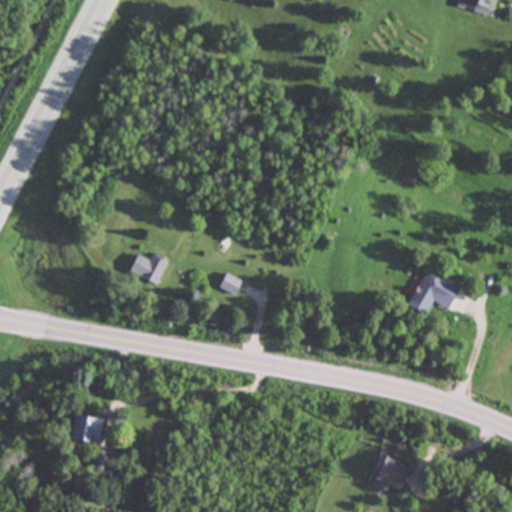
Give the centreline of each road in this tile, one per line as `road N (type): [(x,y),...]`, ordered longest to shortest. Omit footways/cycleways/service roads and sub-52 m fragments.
road 1 (secondary): [(511,437),(378,396),(0,328)]
road 2 (primary): [(113,0),(0,213)]
